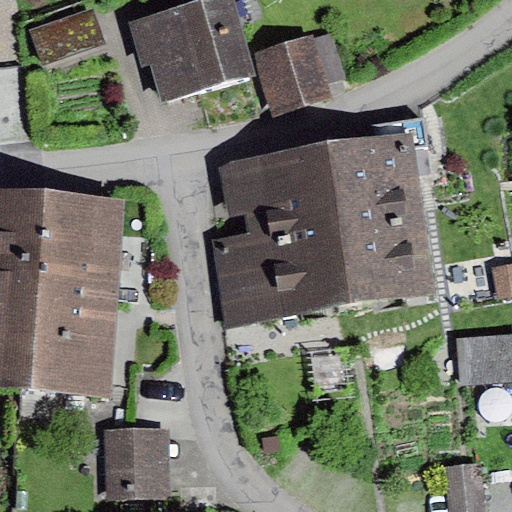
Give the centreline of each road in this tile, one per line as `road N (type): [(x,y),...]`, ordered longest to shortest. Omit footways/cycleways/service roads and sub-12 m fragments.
road 1 (residential): [(0,179),(177,162),(348,113),(410,84),(511,4)]
road 2 (track): [(287,511),(216,466),(177,162)]
